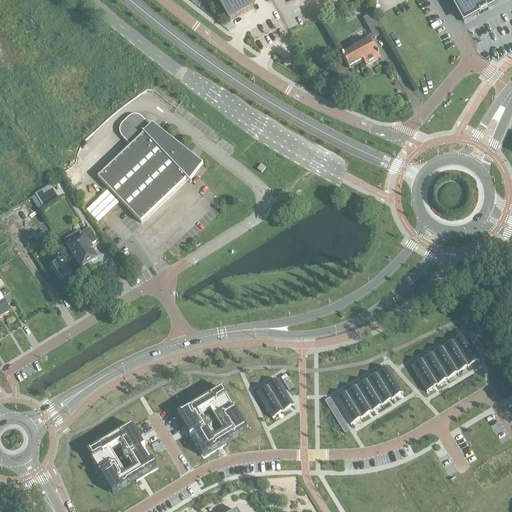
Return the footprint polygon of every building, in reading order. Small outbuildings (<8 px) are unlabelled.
[(213,0),(216,4),(220,2),(231,21),(253,8),(248,0),(213,0)] [(452,0),(464,22),(477,15),(478,16),(479,15),(477,12),(487,7),(488,10),(489,9),(489,8),(501,1),(500,0),(452,0)] [(371,15),(363,20),(375,39),(383,35),(371,15)] [(370,41),(355,49),(342,56),(349,69),(363,62),(366,66),(380,58),(370,41)] [(122,136),(130,147),(98,178),(142,224),(166,202),(188,182),(192,186),(205,168),(152,126),(150,128),(141,118),(134,118),(127,122),(121,128),(122,136)] [(261,165),(257,170),(262,174),(266,169),(261,165)] [(51,187),(36,196),(42,205),(44,209),(59,199),(51,187)] [(97,228),(93,230),(97,239),(102,237),(97,228)] [(84,239),(69,248),(82,269),(97,260),(92,252),(94,251),(91,246),(97,242),(90,229),(81,234),(84,239)] [(48,245),(45,240),(34,247),(37,252),(48,245)] [(63,260),(51,267),(60,282),(72,275),(63,260)] [(0,317),(1,319),(11,313),(7,306),(14,302),(7,290),(0,294),(0,317)] [(453,342),(452,342),(460,355),(471,349),(463,336),(462,336),(463,337),(453,343),(453,342)] [(442,348),(442,349),(450,361),(460,355),(452,342),(453,343),(443,349),(442,348)] [(432,355),(440,368),(450,361),(442,349),(442,350),(433,356),(432,355)] [(471,349),(460,355),(468,368),(469,368),(468,367),(478,361),(478,362),(479,362),(471,349)] [(422,361),(430,374),(440,368),(432,355),(432,356),(423,362),(422,361)] [(460,355),(450,361),(458,374),(458,373),(467,367),(468,368),(460,355)] [(412,367),(411,368),(419,380),(430,374),(422,361),(421,361),(422,362),(412,368),(412,367)] [(450,361),(440,368),(448,381),(448,380),(447,379),(457,374),(458,375),(458,374),(450,361)] [(440,368),(430,374),(438,387),(437,386),(447,380),(448,381),(440,368)] [(377,375),(376,375),(384,388),(395,382),(387,369),(386,369),(387,370),(377,376),(377,375)] [(430,374),(419,380),(427,393),(428,393),(427,392),(437,386),(437,387),(438,387),(430,374)] [(366,381),(374,394),(384,388),(376,375),(377,376),(367,382),(366,381)] [(268,387),(267,388),(275,401),(286,394),(278,381),(277,381),(278,382),(268,388),(268,387)] [(356,388),(364,401),(374,394),(366,381),(366,382),(357,388),(356,388)] [(395,382),(384,388),(392,401),(393,401),(392,400),(402,394),(402,395),(403,394),(395,382)] [(257,394),(265,407),(275,401),(267,388),(268,389),(258,395),(257,394)] [(346,394),(354,407),(364,401),(356,388),(356,389),(347,395),(346,394)] [(384,388),(374,394),(382,407),(382,406),(391,400),(392,401),(384,388)] [(222,389),(178,416),(184,427),(190,436),(190,437),(194,435),(202,448),(198,450),(203,458),(207,456),(207,455),(224,445),(226,446),(225,445),(247,431),(247,430),(243,424),(239,418),(239,417),(235,411),(235,410),(231,404),(230,403),(227,397),(226,396),(223,390),(222,389)] [(286,394),(275,401),(283,413),(284,413),(283,412),(293,406),(293,407),(294,407),(286,394)] [(336,400),(335,400),(343,413),(354,407),(346,394),(345,394),(346,395),(336,401),(336,400)] [(374,394),(364,401),(372,414),(372,413),(372,412),(381,406),(382,407),(374,394)] [(275,401),(265,407),(273,420),(273,419),(283,413),(283,414),(283,413),(275,401)] [(364,401),(354,407),(362,420),(361,419),(371,413),(372,414),(364,401)] [(354,407),(343,413),(351,426),(352,426),(351,425),(361,419),(361,420),(362,420),(354,407)] [(132,426),(88,453),(88,454),(92,460),(92,461),(96,467),(96,468),(100,474),(101,475),(104,481),(105,482),(108,488),(109,488),(112,494),(113,495),(135,481),(136,483),(137,483),(136,481),(153,470),(154,470),(157,468),(153,460),(149,463),(141,450),(145,447),(144,446),(138,437),(132,426)]
